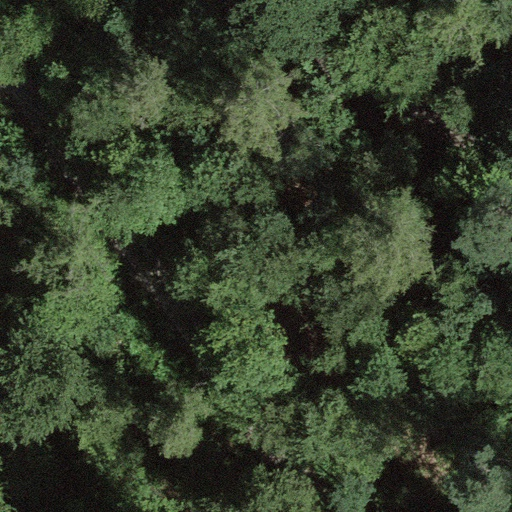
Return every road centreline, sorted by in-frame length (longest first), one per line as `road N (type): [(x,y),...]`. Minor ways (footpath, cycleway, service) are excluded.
road 1 (track): [(0,42),(297,511)]
road 2 (track): [(232,0),(511,159)]
